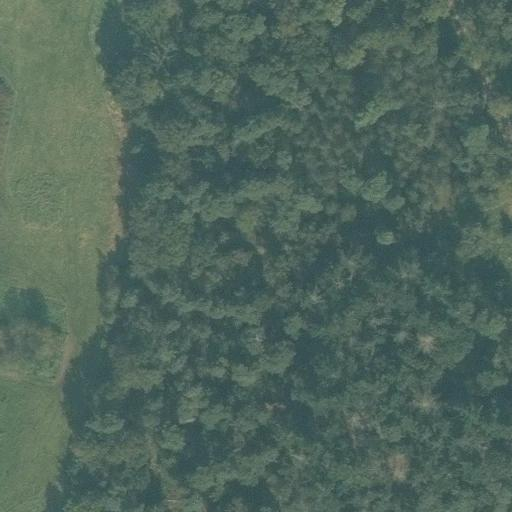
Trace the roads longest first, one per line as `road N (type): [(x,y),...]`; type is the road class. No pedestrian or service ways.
road 1 (track): [(511,227),(153,282),(131,298),(121,332),(104,511)]
road 2 (track): [(450,0),(511,127)]
